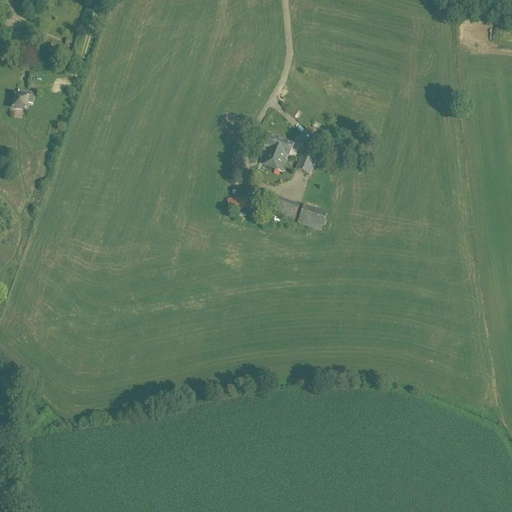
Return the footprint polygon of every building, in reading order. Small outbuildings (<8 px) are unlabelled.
[(34,93),(19,90),(18,95),(13,94),(11,111),(27,113),(29,104),(32,105),(34,93)] [(288,157),(293,145),(269,135),(263,150),(265,151),(260,164),(281,172),(287,157),(288,157)] [(310,176),(318,155),(304,149),(295,170),(310,176)] [(294,219),(299,205),(272,196),(267,210),(294,219)] [(229,211),(248,209),(247,197),(227,200),(229,211)] [(321,232),(327,214),(303,206),(297,225),(321,232)]
